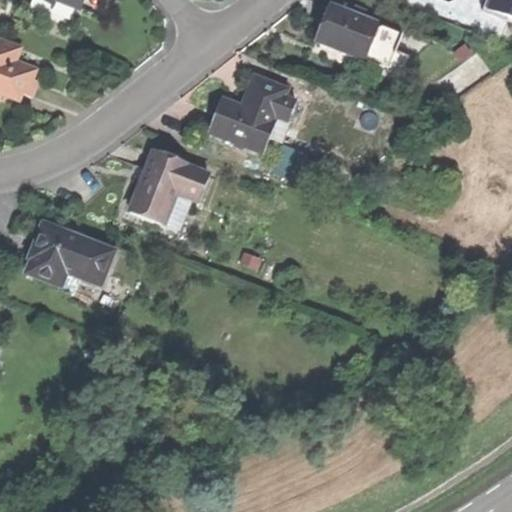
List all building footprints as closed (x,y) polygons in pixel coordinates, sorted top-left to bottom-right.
[(511,0),(494,0),(491,7),(511,16),(511,0)] [(354,1),(351,10),(379,22),(379,21),(382,13),(354,1)] [(351,10),(330,2),(322,21),(316,37),(365,56),(379,22),(351,10)] [(402,31),(379,21),(379,22),(365,56),(388,66),(396,46),(402,31)] [(0,39),(0,97),(3,99),(17,104),(22,91),(34,95),(40,80),(33,77),(36,69),(16,61),(17,57),(13,55),(17,46),(0,39)] [(411,52),(396,46),(388,66),(403,71),(411,52)] [(288,86),(255,74),(247,94),(240,116),(219,108),(211,131),(265,150),(288,86)] [(190,162),(156,149),(145,178),(132,210),(144,215),(165,223),(178,190),(195,197),(201,199),(210,174),(189,165),(190,162)] [(180,236),(195,197),(178,190),(165,223),(144,215),(142,221),(180,236)] [(114,251),(44,224),(37,241),(32,255),(36,257),(30,272),(74,289),(79,275),(101,284),(114,251)]
